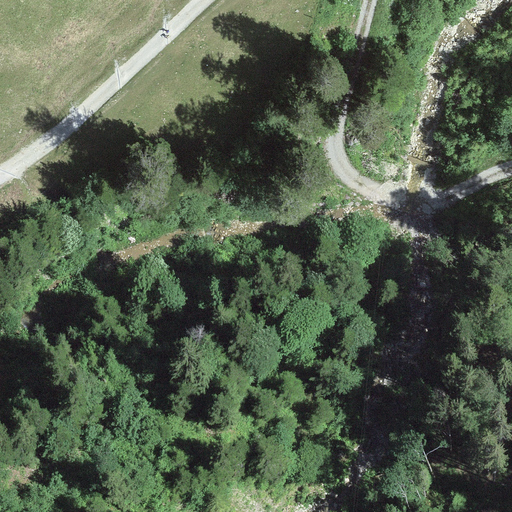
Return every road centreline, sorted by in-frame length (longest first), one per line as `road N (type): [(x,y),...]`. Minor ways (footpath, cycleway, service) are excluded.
road 1 (track): [(371,0),(336,134),(351,183),(511,189)]
road 2 (track): [(205,0),(65,131),(0,177)]
